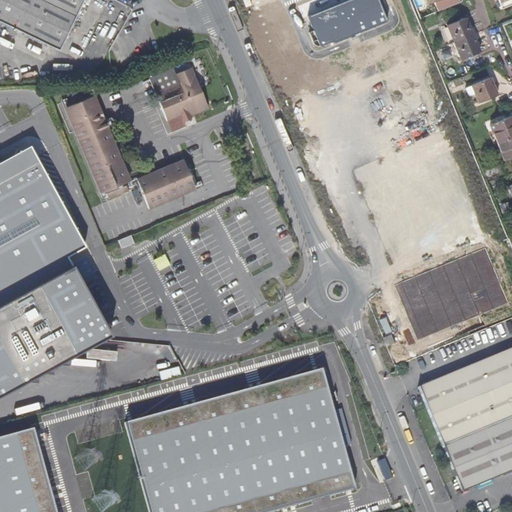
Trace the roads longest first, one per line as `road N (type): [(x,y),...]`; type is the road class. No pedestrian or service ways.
road 1 (tertiary): [(213,0),(305,216)]
road 2 (tertiary): [(358,346),(427,511)]
road 3 (unknown): [(377,391),(511,335)]
